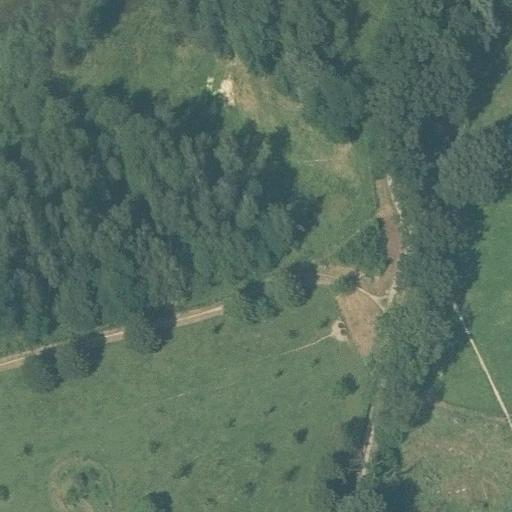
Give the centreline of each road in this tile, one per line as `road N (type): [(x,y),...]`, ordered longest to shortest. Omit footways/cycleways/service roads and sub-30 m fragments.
road 1 (track): [(351,511),(424,202)]
road 2 (track): [(279,279),(223,304),(0,361)]
road 3 (track): [(398,200),(381,108),(383,73),(409,0)]
road 4 (track): [(389,367),(386,313),(376,302),(323,270),(279,279)]
